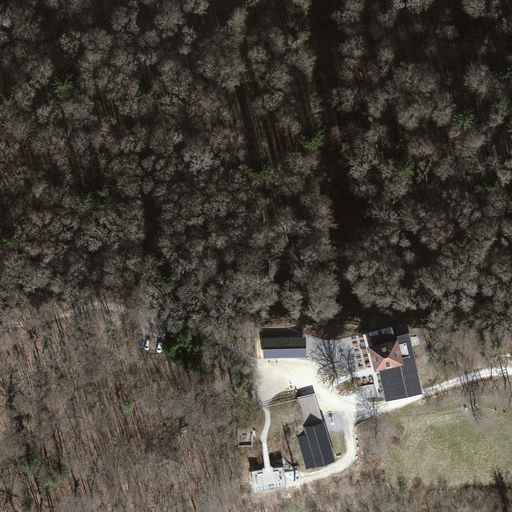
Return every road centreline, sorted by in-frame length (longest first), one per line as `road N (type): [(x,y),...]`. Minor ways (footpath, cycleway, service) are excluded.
road 1 (track): [(91,306),(207,328),(258,366),(305,370),(338,401)]
road 2 (track): [(511,369),(381,404),(338,401)]
road 3 (track): [(338,401),(350,453),(336,465),(289,477)]
